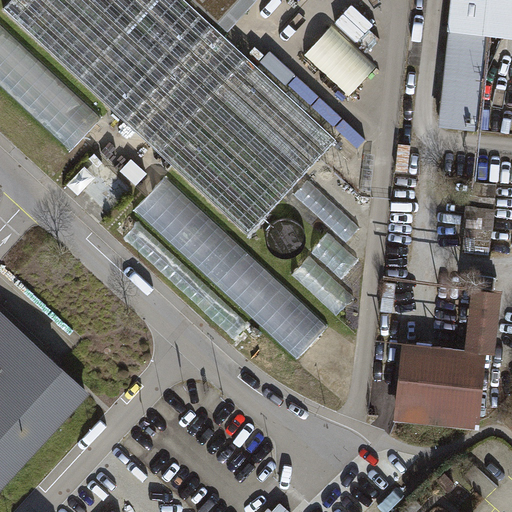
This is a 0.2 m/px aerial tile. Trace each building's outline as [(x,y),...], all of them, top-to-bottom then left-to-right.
[(9,0),(5,6),(249,231),(334,141),(214,30),(180,0),(9,0)] [(180,0),(214,30),(241,0),(180,0)] [(511,0),(457,0),(445,119),(476,123),(485,30),(511,32),(511,0)] [(0,23),(0,82),(69,149),(99,119),(0,23)] [(352,93),(378,65),(334,23),(307,52),(352,93)] [(110,216),(135,187),(97,152),(71,181),(110,216)] [(167,181),(138,212),(296,359),(325,327),(167,181)] [(299,254),(303,250),(305,243),(306,237),(303,230),(299,225),(294,221),(287,220),(281,220),(274,224),(269,229),(267,235),(267,241),(268,246),(270,250),(276,256),(282,258),(288,259),(294,257),(299,254)] [(330,272),(315,289),(341,312),(357,294),(330,272)] [(393,411),(478,418),(484,342),(493,343),(498,281),(470,279),(465,339),(400,333),(393,411)] [(0,487),(88,396),(0,312),(0,487)] [(288,511),(278,503),(269,511),(288,511)]
